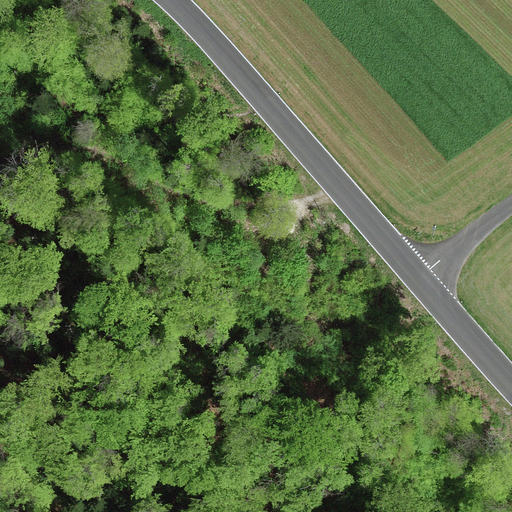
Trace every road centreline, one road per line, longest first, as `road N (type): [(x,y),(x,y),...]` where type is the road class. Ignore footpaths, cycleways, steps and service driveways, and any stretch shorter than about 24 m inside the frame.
road 1 (tertiary): [(419,278),(174,0)]
road 2 (tertiary): [(511,384),(419,278)]
